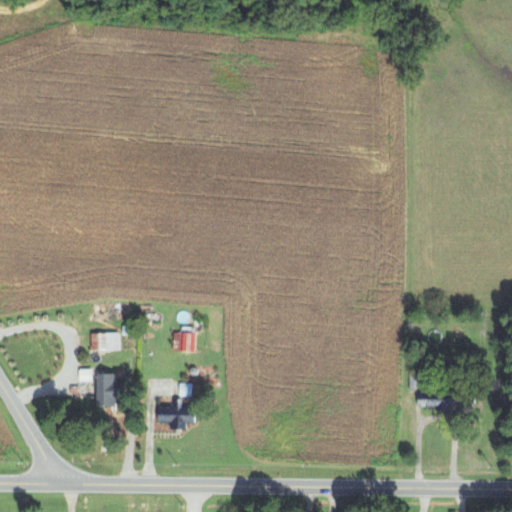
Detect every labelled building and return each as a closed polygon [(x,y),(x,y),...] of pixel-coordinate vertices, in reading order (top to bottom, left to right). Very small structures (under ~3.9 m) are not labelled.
[(196,351),(197,333),(175,330),(173,349),(196,351)] [(120,332),(92,333),(92,350),(120,350),(120,332)] [(409,372),(411,390),(427,388),(424,370),(409,372)] [(124,404),(125,382),(116,382),(117,373),(99,373),(98,403),(124,404)] [(420,406),(438,406),(438,410),(447,409),(447,390),(419,390),(420,406)] [(159,405),(159,422),(172,422),(172,428),(187,428),(187,422),(196,422),(197,406),(183,406),(183,398),(175,398),(175,405),(159,405)]
